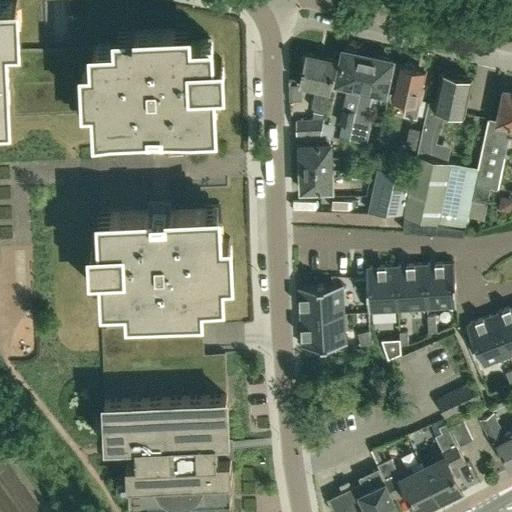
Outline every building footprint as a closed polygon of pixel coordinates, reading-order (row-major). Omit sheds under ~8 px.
[(165,502),(231,499),(230,476),(232,476),(231,455),(227,455),(226,445),(226,436),(229,435),(228,425),(229,425),(228,403),(227,403),(227,393),(225,352),(204,353),(204,343),(203,330),(203,323),(176,325),(176,323),(175,308),(187,307),(187,310),(201,309),(200,293),(222,292),(221,272),(235,271),(235,257),(230,257),(230,238),(220,238),(219,221),(222,221),(221,204),(207,204),(207,208),(170,209),(169,178),(168,167),(168,154),(167,126),(204,124),(204,127),(218,127),(217,110),(214,110),(213,93),(223,92),(223,91),(227,91),(227,78),(222,78),(222,59),(212,59),(211,39),(189,40),(188,24),(176,25),(176,28),(134,29),(134,28),(128,28),(128,27),(118,27),(118,43),(72,45),(61,46),(47,47),(6,49),(6,39),(21,38),(21,23),(18,24),(17,1),(0,1),(0,119),(9,119),(9,115),(96,111),(97,116),(93,116),(94,130),(97,129),(98,146),(99,170),(100,181),(101,212),(98,213),(98,226),(102,226),(102,243),(92,244),(93,263),(89,263),(89,277),(94,277),(94,278),(104,277),(106,328),(101,328),(102,352),(103,375),(105,409),(104,409),(105,430),(106,430),(106,441),(127,440),(127,449),(128,460),(126,460),(127,471),(128,471),(128,481),(129,481),(130,502),(165,500),(165,502)] [(338,122),(352,125),(355,110),(368,53),(343,47),(336,80),(348,83),(343,107),(341,106),(338,122)] [(320,133),(325,110),(326,110),(336,59),(305,52),(299,82),(316,85),(312,107),(314,107),(312,118),(296,118),(296,136),(301,135),(320,135),(320,133)] [(368,114),(368,113),(373,88),(386,91),(393,58),(368,53),(355,110),(352,125),(350,137),(358,140),(366,143),(372,115),(368,114)] [(425,69),(400,63),(392,96),(407,99),(404,114),(416,117),(423,88),(420,88),(425,69)] [(403,215),(402,230),(463,235),(463,233),(467,215),(471,198),(473,198),(480,167),(478,167),(432,157),(438,124),(442,125),(445,108),(463,112),(470,79),(443,73),(436,103),(427,101),(403,215)] [(511,138),(511,89),(505,88),(498,119),(488,117),(478,167),(480,167),(473,198),(485,201),(489,186),(497,187),(508,137),(511,138)] [(409,126),(404,146),(417,149),(421,129),(409,126)] [(320,135),(301,135),(301,142),(330,142),(330,136),(320,133),(320,135)] [(297,166),(339,165),(338,155),(331,155),(331,142),(330,142),(301,142),(300,142),(300,150),(297,150),(297,166)] [(339,165),(297,166),(297,182),(300,182),(301,189),(332,188),(331,175),(339,175),(339,165)] [(367,180),(368,165),(350,165),(349,167),(349,181),(367,180)] [(376,169),(367,211),(402,213),(410,176),(376,169)] [(487,201),(485,201),(473,198),(471,198),(467,215),(483,219),(487,201)] [(454,261),(424,263),(427,307),(457,305),(454,261)] [(424,263),(396,265),(398,309),(427,307),(424,263)] [(396,265),(366,266),(368,310),(398,309),(396,265)] [(366,278),(354,278),(355,286),(366,286),(366,278)] [(301,286),(299,286),(299,287),(299,288),(300,316),(344,313),(342,283),(301,286)] [(511,306),(494,315),(510,355),(511,354),(511,306)] [(344,313),(300,316),(301,332),(302,345),(346,343),(344,313)] [(436,314),(428,315),(428,331),(437,331),(436,314)] [(494,315),(466,326),(483,367),(510,355),(494,315)] [(373,341),(370,329),(358,333),(361,344),(373,341)] [(408,331),(400,331),(400,343),(408,343),(408,331)] [(400,338),(381,339),(387,358),(400,353),(400,338)] [(445,415),(467,406),(481,400),(474,384),(437,400),(445,415)] [(451,425),(450,426),(459,445),(473,438),(464,419),(491,406),(493,410),(509,402),(504,391),(447,419),(451,425)] [(511,466),(511,430),(504,434),(493,412),(480,418),(491,441),(496,439),(510,468),(511,466)] [(423,466),(439,499),(462,487),(452,468),(466,462),(447,423),(439,426),(442,432),(436,435),(444,451),(433,456),(435,461),(423,466)] [(370,449),(377,464),(383,461),(376,447),(370,449)] [(439,499),(423,466),(412,472),(410,467),(400,473),(392,457),(383,461),(377,464),(379,467),(394,497),(407,491),(417,510),(439,499)] [(400,511),(394,497),(379,467),(359,477),(361,483),(330,498),(335,511),(400,511)] [(231,511),(231,499),(165,502),(165,511),(231,511)]
